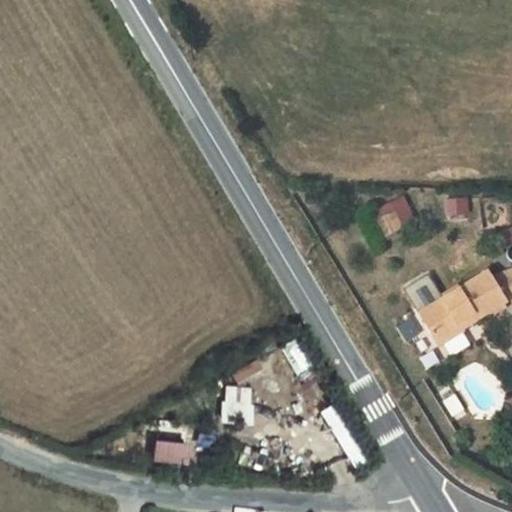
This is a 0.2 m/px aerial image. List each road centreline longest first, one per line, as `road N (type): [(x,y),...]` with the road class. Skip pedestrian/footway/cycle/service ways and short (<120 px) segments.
road 1 (secondary): [(422,493),(128,0)]
road 2 (unclassified): [(422,493),(395,502),(320,504),(126,490)]
road 3 (unclassified): [(126,490),(0,445)]
